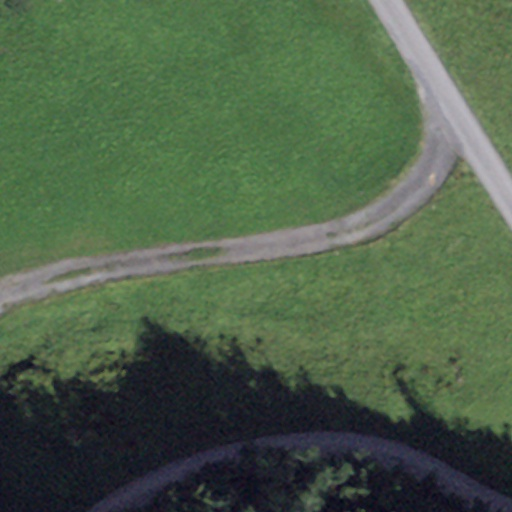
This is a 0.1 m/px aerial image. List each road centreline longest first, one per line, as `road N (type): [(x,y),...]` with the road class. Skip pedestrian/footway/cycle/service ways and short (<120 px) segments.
road 1 (track): [(121,511),(217,460),(346,448),(504,511)]
road 2 (track): [(511,219),(390,0)]
